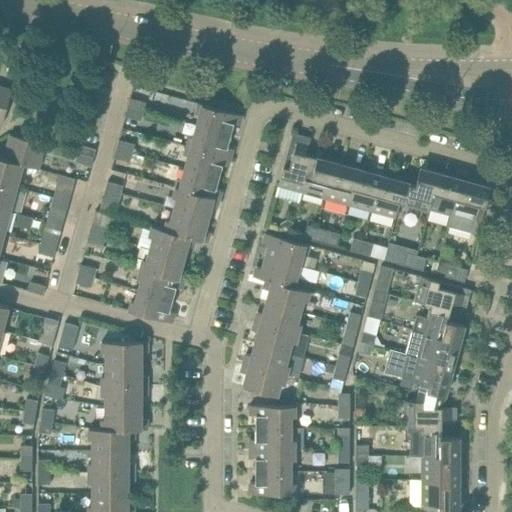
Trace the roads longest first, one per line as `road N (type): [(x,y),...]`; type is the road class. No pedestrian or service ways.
road 1 (residential): [(195,336),(256,115),(274,107),(511,172)]
road 2 (tertiary): [(380,72),(7,0)]
road 3 (residential): [(55,300),(125,78)]
road 4 (residential): [(234,511),(213,500),(211,345),(195,336)]
road 5 (residential): [(195,336),(55,300)]
road 6 (tertiary): [(380,72),(416,89),(511,94)]
road 7 (residential): [(494,511),(496,419),(507,379)]
road 8 (tertiary): [(511,66),(380,72)]
